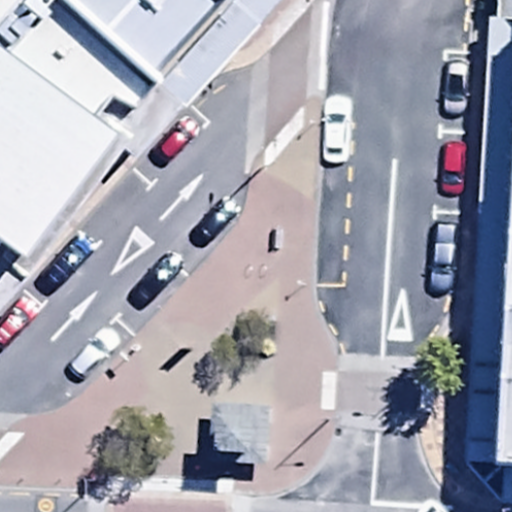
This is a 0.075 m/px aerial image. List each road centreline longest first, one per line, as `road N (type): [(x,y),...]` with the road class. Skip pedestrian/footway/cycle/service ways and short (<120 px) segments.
road 1 (unclassified): [(0,400),(360,0)]
road 2 (unclassified): [(395,0),(359,511)]
